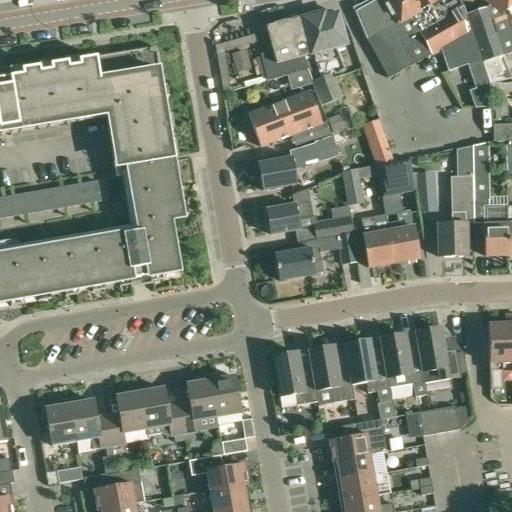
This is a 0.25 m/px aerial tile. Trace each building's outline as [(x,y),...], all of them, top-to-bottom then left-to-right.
[(381,0),(390,16),(416,62),(439,49),(446,72),(466,65),(474,90),(468,92),(475,108),(491,108),(490,84),(488,85),(462,6),(457,9),(452,0),(381,0)] [(511,0),(483,0),(489,5),(505,54),(511,51),(511,0)] [(267,82),(307,70),(319,107),(340,100),(332,79),(337,77),(336,72),(343,69),(335,48),(345,45),(336,13),(334,14),(332,12),(330,12),(328,11),(325,11),(300,19),(300,20),(265,31),(271,52),(260,56),(267,82)] [(416,62),(390,16),(379,23),(383,30),(365,39),(387,78),(416,62)] [(236,52),(263,44),(261,36),(233,43),(236,52)] [(104,110),(114,108),(117,125),(113,125),(115,137),(119,137),(121,153),(117,154),(119,166),(173,157),(173,156),(177,156),(175,143),(171,143),(168,128),(172,127),(170,114),(166,115),(163,99),(167,99),(165,86),(161,86),(155,48),(79,60),(78,56),(65,59),(66,63),(50,65),(49,61),(36,63),(37,67),(22,70),(21,66),(0,69),(0,127),(29,123),(28,119),(45,117),(46,120),(57,119),(57,115),(85,110),(86,114),(105,111),(104,110)] [(239,64),(246,85),(263,80),(256,58),(239,64)] [(511,94),(511,80),(492,86),(495,98),(511,94)] [(309,93),(250,115),(248,115),(261,147),(285,138),(309,128),(314,139),(330,133),(331,135),(349,130),(348,128),(353,126),(347,112),(327,121),(331,129),(329,130),(326,122),(321,124),(309,93)] [(494,119),(507,118),(506,102),(493,102),(494,119)] [(493,142),(507,142),(511,142),(511,124),(493,125),(493,142)] [(363,130),(343,136),(348,152),(368,146),(363,130)] [(293,170),(336,155),(329,136),(313,142),(313,143),(288,152),(289,159),(257,164),(262,191),(296,186),(293,170)] [(472,177),(471,177),(472,201),(487,200),(486,144),(471,147),(472,177)] [(415,192),(412,176),(409,160),(375,167),(377,176),(382,199),(414,193),(415,192)] [(176,177),(174,161),(127,169),(138,232),(0,256),(0,304),(9,303),(10,306),(22,304),(22,300),(36,298),(37,302),(50,300),(49,296),(63,293),(64,297),(77,295),(76,291),(91,288),(91,292),(104,290),(103,286),(118,284),(118,288),(131,285),(130,281),(149,278),(150,282),(162,280),(162,276),(177,273),(175,261),(177,261),(176,250),(174,251),(168,220),(183,217),(187,216),(185,203),(181,204),(178,189),(182,189),(180,176),(176,177)] [(377,176),(375,167),(375,166),(341,173),(347,207),(364,204),(359,180),(377,176)] [(415,192),(414,193),(418,214),(435,213),(432,175),(412,176),(415,192)] [(472,201),(471,177),(449,177),(451,225),(434,225),(435,239),(437,238),(437,257),(464,256),(463,221),(472,221),(472,201)] [(0,219),(100,202),(96,181),(0,198),(0,219)] [(265,211),(269,236),(298,230),(296,220),(311,217),(306,189),(291,195),(293,205),(265,211)] [(497,206),(511,206),(511,196),(497,196),(497,206)] [(347,207),(331,210),(333,221),(313,225),(315,239),(352,233),(347,207)] [(507,255),(505,207),(483,208),(484,225),(482,225),(483,256),(507,255)] [(386,232),(392,263),(417,258),(411,228),(410,228),(407,212),(396,213),(399,230),(386,232)] [(392,263),(386,232),(374,234),(371,218),(360,220),(363,236),(361,236),(367,268),(392,263)] [(314,275),(314,274),(322,273),(319,253),(339,249),(342,265),(357,263),(352,235),(298,244),(300,252),(274,256),(278,281),(314,275)] [(511,328),(511,324),(488,325),(488,349),(489,362),(490,391),(502,390),(502,362),(511,362),(511,328)] [(419,360),(423,383),(459,377),(455,353),(443,356),(438,328),(414,332),(419,360)] [(423,383),(419,360),(408,362),(403,334),(379,339),(384,366),(386,379),(410,375),(414,397),(426,395),(423,383)] [(384,366),(372,368),(367,341),(343,345),(348,372),(351,385),(365,383),(367,394),(376,392),(378,404),(390,402),(386,379),(384,366)] [(348,372),(337,375),(332,347),(307,351),(312,379),(313,379),(315,392),(330,389),(332,404),(353,400),(351,385),(348,372)] [(313,379),(312,379),(301,381),(296,353),(272,357),(279,398),(294,395),(296,406),(317,402),(315,392),(313,379)] [(223,373),(208,376),(216,418),(217,425),(240,421),(240,422),(241,421),(241,420),(233,377),(224,378),(223,373)] [(216,418),(208,376),(194,378),(195,383),(186,385),(190,409),(178,411),(183,435),(195,432),(193,422),(216,418)] [(183,435),(178,411),(167,413),(162,389),(153,390),(152,386),(138,388),(145,430),(169,426),(170,437),(183,435)] [(145,430),(138,388),(124,391),(124,395),(115,397),(119,421),(108,423),(112,447),(124,445),(122,434),(145,430)] [(82,398),(67,400),(75,443),(89,440),(91,451),(112,447),(108,423),(96,425),(92,401),(83,403),(82,398)] [(75,443),(67,400),(53,403),(54,408),(45,409),(51,447),(75,443)] [(442,408),(446,432),(458,430),(454,406),(442,408)] [(446,432),(442,408),(430,411),(434,434),(446,432)] [(434,434),(430,411),(418,413),(422,436),(434,434)] [(331,462),(369,456),(378,454),(372,421),(349,425),(351,437),(328,441),(331,462)] [(221,444),(222,456),(246,452),(244,440),(220,444),(221,444)] [(219,456),(211,458),(188,462),(191,477),(206,474),(209,491),(246,485),(242,464),(222,468),(219,456)] [(372,476),(369,456),(331,462),(335,482),(372,476)] [(428,466),(426,458),(415,460),(416,468),(428,466)] [(57,484),(81,480),(79,468),(56,472),(57,484)] [(96,511),(133,504),(143,503),(137,470),(114,475),(116,486),(93,490),(96,511)] [(0,486),(9,485),(13,484),(11,472),(0,473),(0,486)] [(382,474),(372,476),(335,482),(339,502),(376,496),(374,484),(380,483),(383,480),(382,474)] [(420,488),(431,486),(430,478),(418,480),(420,488)] [(9,485),(0,486),(0,511),(9,511),(8,503),(12,502),(9,485)] [(246,485),(209,491),(213,511),(250,505),(246,485)] [(431,486),(420,488),(421,496),(433,493),(431,486)] [(511,505),(511,494),(502,495),(502,506),(511,505)] [(379,511),(376,496),(339,502),(340,511),(379,511)]
